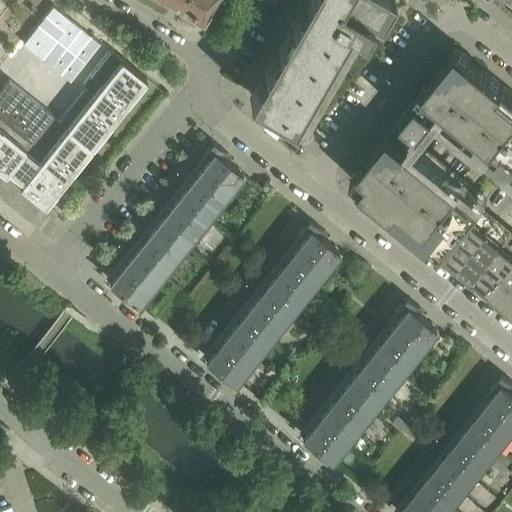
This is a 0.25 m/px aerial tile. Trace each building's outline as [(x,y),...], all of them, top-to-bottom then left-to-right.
[(212,0),(170,0),(202,18),(212,0)] [(303,0),(249,95),(276,110),(292,119),(305,96),(311,100),(353,27),(363,33),(371,18),(380,23),(393,0),(303,0)] [(39,18),(47,24),(55,31),(62,22),(46,9),(39,18)] [(511,93),(457,48),(389,132),(379,145),(351,179),(442,253),(471,218),(482,205),(411,149),(417,142),(439,115),(510,172),(511,169),(511,93)] [(45,204),(147,78),(110,49),(83,83),(87,86),(60,121),(9,79),(0,89),(0,168),(6,173),(9,169),(23,180),(20,184),(45,204)] [(201,164),(156,221),(109,279),(139,303),(243,173),(225,158),(228,154),(213,142),(197,161),(201,164)] [(511,184),(507,181),(502,187),(511,195),(511,184)] [(458,266),(487,230),(471,218),(442,253),(458,266)] [(298,242),(229,327),(206,357),(235,380),(339,250),(321,236),(324,231),(309,219),(294,239),(298,242)] [(474,279),(503,243),(487,230),(458,266),(474,279)] [(490,292),(511,264),(511,250),(503,243),(474,279),(490,292)] [(506,305),(511,296),(511,264),(490,292),(506,305)] [(340,286),(350,294),(355,288),(346,280),(340,286)] [(394,320),(302,434),(332,458),(436,328),(417,313),(421,309),(406,297),(390,316),(394,320)] [(491,397),(399,511),(446,511),(511,430),(511,381),(502,374),(487,394),(491,397)] [(405,406),(398,415),(407,422),(414,413),(405,406)] [(391,422),(401,429),(406,423),(397,415),(391,422)]
